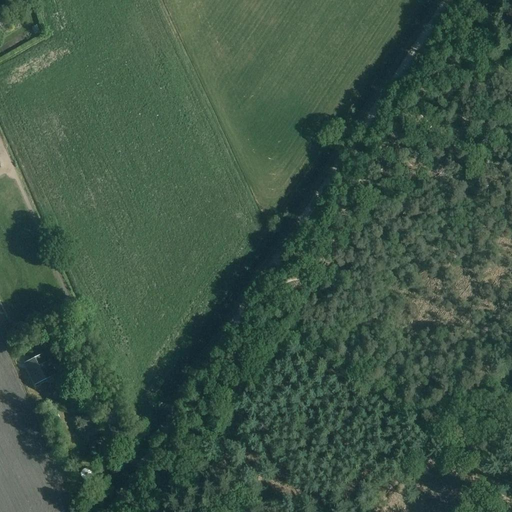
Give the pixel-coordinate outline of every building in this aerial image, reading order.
[(42,355),(24,364),(34,384),(56,374),(49,360),(45,362),(42,355)] [(56,375),(60,382),(66,379),(62,372),(56,375)] [(90,390),(89,402),(99,403),(100,392),(90,390)] [(103,416),(113,438),(124,433),(114,411),(103,416)] [(96,459),(106,466),(114,455),(105,448),(96,459)]
